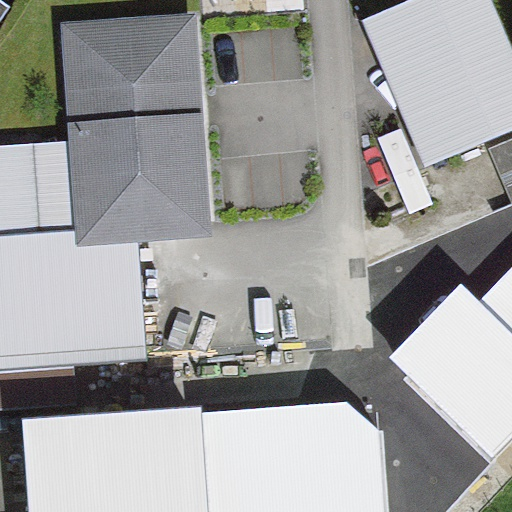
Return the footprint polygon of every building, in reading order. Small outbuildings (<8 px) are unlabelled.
[(511,131),(511,68),(483,0),(411,0),(380,13),(443,160),(511,131)] [(197,224),(183,24),(63,33),(77,233),(197,224)] [(511,145),(500,151),(511,176),(511,145)] [(82,302),(79,252),(29,256),(32,306),(82,302)] [(207,511),(202,419),(23,430),(28,511),(207,511)]
